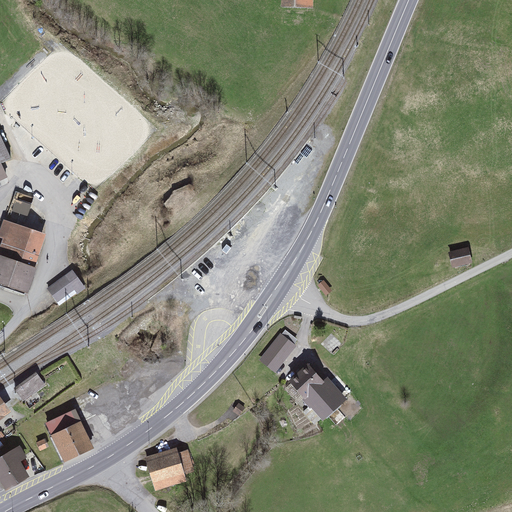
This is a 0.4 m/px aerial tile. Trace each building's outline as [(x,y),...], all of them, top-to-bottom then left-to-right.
[(313,0),(281,0),(281,7),(313,8),(313,0)] [(11,159),(0,135),(0,181),(8,178),(2,163),(11,159)] [(12,210),(29,214),(32,201),(16,197),(12,210)] [(0,283),(27,293),(47,234),(3,219),(0,228),(0,238),(3,239),(0,247),(0,283)] [(468,248),(449,252),(453,267),(472,263),(468,248)] [(73,270),(47,289),(60,306),(85,287),(73,270)] [(280,333),(259,360),(276,373),(297,346),(280,333)] [(308,364),(289,381),(304,398),(302,400),(310,409),(311,408),(323,421),(347,399),(328,377),(324,381),(308,364)] [(36,372),(14,389),(24,401),(46,385),(36,372)] [(46,423),(64,462),(94,448),(76,409),(46,423)] [(48,446),(45,440),(38,443),(40,449),(48,446)] [(0,457),(0,481),(6,491),(30,477),(21,461),(27,458),(20,446),(0,457)] [(177,448),(145,457),(155,491),(187,482),(177,448)]
